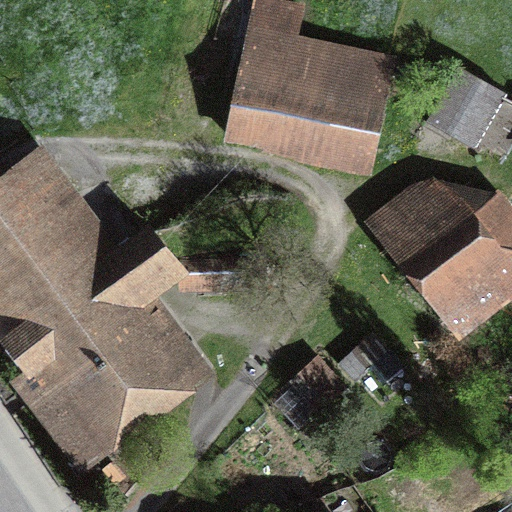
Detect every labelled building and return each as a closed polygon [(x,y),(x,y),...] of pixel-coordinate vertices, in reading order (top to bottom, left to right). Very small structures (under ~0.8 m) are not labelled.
[(234,0),(209,0),(184,108),(207,114),(234,0)] [(309,0),(306,0),(246,0),(219,140),(370,170),(394,51),(302,33),(309,0)] [(510,88),(445,54),(412,114),(477,149),(510,88)] [(36,160),(0,186),(0,295),(98,429),(189,362),(136,289),(174,261),(139,214),(97,244),(36,160)] [(438,168),(366,222),(453,338),(511,293),(511,259),(509,256),(511,254),(511,203),(499,186),(469,209),(438,168)] [(261,283),(262,258),(185,256),(184,281),(261,283)] [(342,386),(318,361),(300,379),(325,403),(342,386)]
